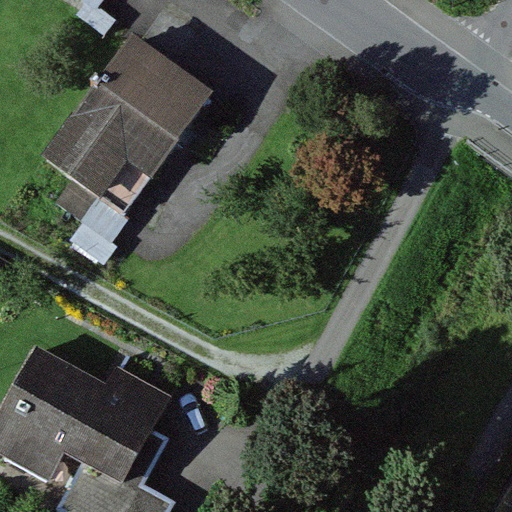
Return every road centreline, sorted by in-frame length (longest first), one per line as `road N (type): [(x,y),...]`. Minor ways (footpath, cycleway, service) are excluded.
road 1 (unclassified): [(472,83),(245,511)]
road 2 (track): [(303,407),(0,238)]
road 3 (tertiary): [(472,83),(356,0)]
